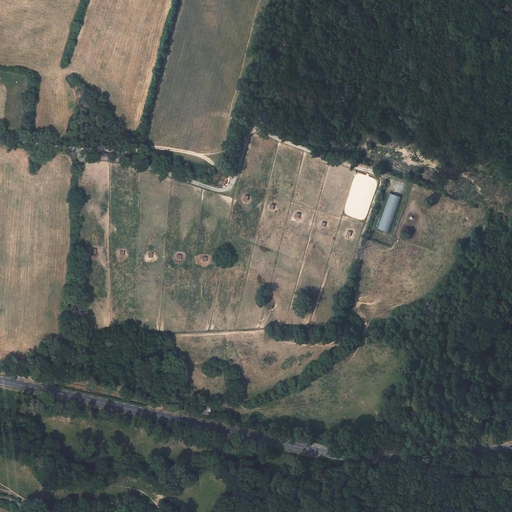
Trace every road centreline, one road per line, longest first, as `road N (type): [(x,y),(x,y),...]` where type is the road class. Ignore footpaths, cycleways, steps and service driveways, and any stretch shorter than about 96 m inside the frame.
road 1 (secondary): [(511,448),(387,462),(335,459),(0,381)]
road 2 (track): [(0,136),(73,147),(220,191),(228,189),(252,130),(382,174)]
road 3 (track): [(73,147),(168,148),(208,157),(235,175)]
